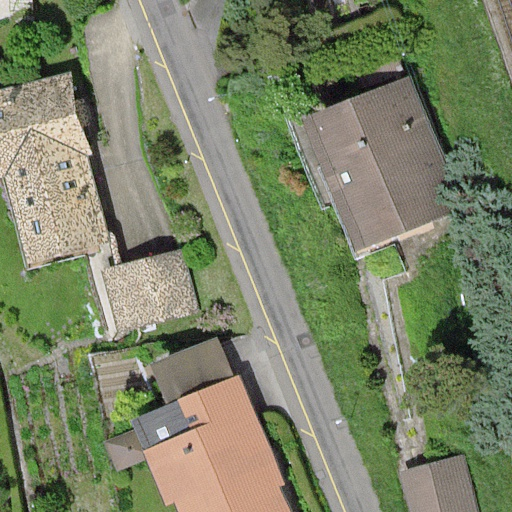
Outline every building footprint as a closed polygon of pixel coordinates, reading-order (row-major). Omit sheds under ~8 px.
[(67,69),(0,82),(0,201),(12,260),(103,241),(67,69)] [(408,79),(293,121),(338,245),(453,203),(408,79)] [(86,272),(105,333),(197,305),(178,244),(86,272)] [(148,395),(105,413),(112,431),(91,439),(105,474),(140,460),(161,511),(281,511),(273,489),(274,479),(211,324),(132,356),(148,395)] [(419,511),(482,511),(466,448),(407,463),(419,511)]
